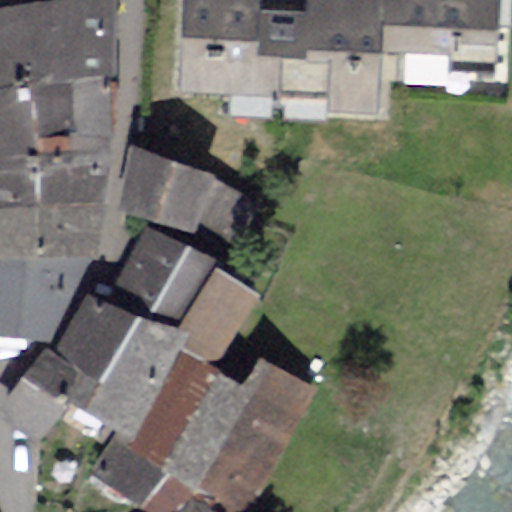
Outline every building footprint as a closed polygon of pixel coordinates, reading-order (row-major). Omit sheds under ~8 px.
[(21,0),(0,1),(0,85),(105,79),(101,0),(21,0)] [(310,0),(311,6),(283,5),(256,4),(256,0),(190,0),(188,83),(232,84),(231,108),(321,111),(322,100),(375,102),(377,44),(450,46),(450,35),(495,37),(496,0),(310,0)] [(0,168),(110,162),(107,103),(105,79),(0,85),(0,168)] [(213,175),(135,147),(122,204),(191,225),(213,175)] [(0,204),(112,198),(112,190),(110,162),(0,168),(0,204)] [(0,254),(88,250),(112,198),(0,204),(0,254)] [(149,229),(111,297),(174,332),(210,267),(212,263),(149,229)] [(0,330),(48,333),(88,250),(0,254),(0,330)] [(174,332),(182,336),(181,339),(211,356),(248,288),(210,267),(174,332)] [(182,336),(174,332),(111,297),(96,289),(58,357),(45,350),(12,409),(47,428),(66,393),(131,429),(181,339),(182,336)] [(234,511),(235,511),(238,511),(246,511),(313,390),(271,362),(244,390),(189,357),(136,441),(120,434),(102,469),(158,511),(234,511)]
